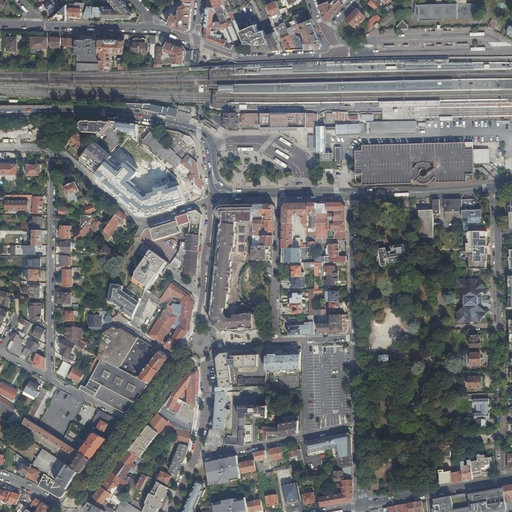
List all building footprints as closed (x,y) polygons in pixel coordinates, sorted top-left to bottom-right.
[(46,0),(43,3),(52,14),(60,8),(54,2),(53,2),(51,0),(46,0)] [(122,0),(110,0),(119,9),(116,9),(115,8),(114,8),(114,6),(105,6),(104,17),(105,17),(105,18),(117,18),(117,17),(131,17),(131,18),(132,18),(134,14),(133,13),(126,6),(127,5),(122,0)] [(167,0),(154,12),(159,17),(162,15),(163,17),(166,15),(163,11),(167,7),(168,8),(170,6),(169,5),(174,0),(167,0)] [(192,9),(192,0),(184,0),(186,2),(192,9)] [(208,0),(208,7),(215,7),(217,13),(218,16),(222,15),(221,11),(222,11),(221,8),(222,1),(226,1),(225,0),(208,0)] [(277,2),(276,1),(270,0),(265,0),(277,27),(286,23),(282,15),(279,17),(278,14),(281,13),(281,11),(277,2)] [(329,1),(320,4),(325,19),(329,19),(343,4),(342,2),(340,0),(330,0),(331,2),(336,0),(334,2),(336,4),(333,6),(332,5),(333,4),(332,3),(331,4),(330,3),(329,1)] [(381,3),(378,0),(371,0),(369,3),(375,9),(381,3)] [(437,0),(438,4),(436,4),(419,4),(419,1),(414,1),(414,11),(418,11),(418,19),(458,18),(464,18),(464,15),(471,15),(472,14),(473,14),(474,14),(474,13),(474,11),(474,10),(474,9),(474,8),(473,7),(472,7),(470,6),(467,6),(466,0),(437,0)] [(75,4),(75,15),(81,15),(81,8),(84,8),(84,2),(75,2),(75,4)] [(190,27),(192,9),(186,2),(181,6),(179,8),(179,11),(179,13),(180,15),(178,16),(178,15),(173,13),(167,24),(173,26),(185,31),(190,27)] [(67,5),(53,17),(55,20),(67,20),(67,5)] [(87,6),(84,16),(93,16),(94,16),(94,7),(94,6),(87,6)] [(233,21),(236,20),(230,6),(226,8),(228,13),(229,12),(233,21)] [(222,25),(221,24),(220,20),(217,19),(216,22),(214,21),(215,14),(214,14),(214,13),(217,13),(215,7),(208,7),(205,40),(224,47),(226,43),(227,41),(225,40),(224,36),(219,35),(220,30),(217,31),(214,30),(214,27),(220,28),(221,30),(222,29),(223,31),(224,30),(224,29),(222,25)] [(356,29),(360,25),(359,24),(366,17),(357,8),(346,19),(356,29)] [(297,24),(306,21),(303,12),(294,16),(297,24)] [(369,26),(371,28),(373,26),(374,25),(378,22),(382,18),(376,13),(366,23),(369,26)] [(245,42),(245,43),(256,42),(257,41),(258,41),(258,40),(258,39),(258,38),(260,37),(261,40),(262,39),(262,38),(260,32),(255,20),(252,22),(250,17),(237,22),(237,23),(245,42)] [(322,45),(312,18),(306,21),(297,24),(288,28),(289,31),(291,35),(296,50),(320,49),(322,45)] [(406,28),(408,28),(408,25),(403,19),(397,25),(397,28),(401,28),(404,26),(406,28)] [(242,43),(245,42),(237,23),(234,25),(242,43)] [(263,28),(264,30),(265,33),(276,29),(273,23),(263,28)] [(286,23),(277,27),(278,29),(280,29),(282,34),(289,31),(288,28),(286,23)] [(238,39),(233,25),(230,27),(228,27),(234,41),(238,39)] [(360,38),(369,30),(371,28),(369,26),(366,28),(359,34),(360,38)] [(226,28),(224,29),(224,30),(228,40),(229,43),(232,42),(226,28)] [(261,41),(268,41),(266,36),(265,33),(264,30),(260,32),(262,38),(262,39),(261,40),(261,41)] [(268,41),(272,50),(278,50),(283,50),(275,32),(266,36),(268,41)] [(282,39),(286,50),(288,50),(296,50),(291,35),(282,39)] [(15,42),(16,37),(7,37),(7,51),(17,51),(17,43),(15,42)] [(37,46),(37,48),(47,48),(48,37),(32,37),(32,46),(37,46)] [(51,37),(50,47),(60,48),(61,37),(51,37)] [(63,45),(74,46),(75,39),(73,39),(73,38),(63,38),(63,45)] [(78,39),(77,53),(99,53),(99,51),(99,40),(93,40),(93,38),(87,38),(87,40),(78,39)] [(131,51),(140,52),(140,39),(139,39),(138,38),(136,38),(135,38),(134,38),(134,47),(131,47),(131,51)] [(140,39),(140,52),(148,52),(148,47),(146,47),(146,39),(145,39),(144,38),(142,38),(141,39),(140,39)] [(101,69),(112,69),(112,56),(112,52),(116,52),(124,53),(124,52),(124,48),(125,42),(125,40),(117,40),(117,39),(107,39),(100,39),(99,40),(99,51),(102,51),(101,69)] [(172,66),(190,65),(191,51),(189,51),(184,50),(182,47),(167,41),(164,50),(165,50),(164,52),(172,56),(172,66)] [(327,65),(249,67),(249,74),(327,72),(327,65)] [(398,91),(453,90),(453,80),(234,84),(234,85),(234,93),(275,93),(328,92),(398,91)] [(234,85),(219,85),(219,92),(234,93),(234,85)] [(275,131),(277,131),(285,131),(286,131),(294,131),(297,131),(297,128),(307,128),(315,128),(315,121),(318,121),(318,114),(315,114),(315,113),(307,113),(301,113),(301,108),(300,108),(289,108),(281,108),(277,108),(271,108),(271,113),(261,113),(242,113),(242,126),(261,126),(261,131),(267,131),(275,131)] [(173,111),(172,116),(190,121),(192,118),(192,114),(188,114),(178,111),(173,110),(173,111)] [(225,115),(225,127),(233,127),(233,129),(239,129),(240,129),(240,123),(238,123),(237,115),(225,115)] [(85,120),(83,123),(79,127),(86,132),(99,133),(95,138),(98,140),(113,122),(112,122),(101,121),(85,120)] [(113,122),(112,122),(113,122),(114,123),(117,125),(119,127),(123,131),(124,132),(129,133),(129,134),(130,134),(130,135),(132,135),(132,139),(139,145),(139,137),(138,125),(113,122)] [(371,134),(416,134),(416,123),(416,122),(371,123),(371,124),(371,134)] [(337,125),(337,128),(337,131),(337,136),(361,135),(361,131),(365,131),(364,124),(346,125),(337,125)] [(34,136),(34,128),(30,128),(30,125),(27,125),(27,128),(24,127),(23,135),(34,136)] [(326,131),(326,129),(326,127),(317,127),(318,153),(326,153),(326,131)] [(158,129),(172,140),(188,154),(191,150),(192,150),(196,149),(194,142),(194,141),(188,146),(183,142),(180,139),(178,138),(174,137),(176,132),(158,129)] [(182,163),(201,179),(198,163),(188,154),(172,140),(169,144),(176,150),(175,151),(176,153),(175,154),(171,151),(172,149),(151,132),(144,141),(177,169),(182,163)] [(77,133),(70,142),(74,146),(78,150),(86,140),(77,133)] [(188,146),(194,141),(189,137),(182,134),(180,139),(183,142),(183,140),(188,146)] [(85,155),(80,160),(82,162),(84,160),(87,163),(88,163),(89,162),(92,165),(91,166),(94,169),(95,169),(96,169),(97,169),(103,162),(104,161),(104,160),(104,159),(103,159),(102,158),(103,157),(107,152),(96,142),(91,148),(85,155)] [(378,184),(379,183),(379,182),(379,181),(406,180),(413,185),(415,183),(417,184),(426,184),(428,183),(430,181),(432,184),(461,182),(461,181),(470,181),(470,178),(474,178),(473,151),(466,151),(466,143),(361,146),(362,153),(355,153),(355,170),(355,174),(355,177),(361,178),(361,185),(366,185),(377,185),(378,184)] [(191,150),(188,154),(198,163),(197,159),(196,159),(193,156),(192,150),(191,150)] [(98,174),(106,164),(110,161),(113,157),(107,152),(103,157),(102,158),(103,159),(104,159),(104,160),(104,161),(103,162),(97,169),(96,169),(95,169),(94,169),(91,166),(92,165),(89,162),(88,163),(87,163),(84,160),(82,162),(86,165),(87,164),(98,174)] [(155,159),(150,165),(156,170),(161,164),(155,159)] [(185,176),(195,184),(203,190),(201,179),(182,163),(177,169),(182,173),(184,172),(186,174),(185,176)] [(98,174),(98,175),(109,185),(118,174),(106,164),(98,174)] [(18,165),(6,165),(6,175),(17,175),(18,165)] [(145,188),(146,188),(150,192),(162,178),(148,166),(136,180),(140,184),(141,184),(143,181),(148,185),(145,188)] [(173,174),(171,172),(166,178),(173,185),(178,179),(177,178),(173,174)] [(177,178),(178,179),(186,186),(187,184),(187,185),(188,183),(179,175),(177,178)] [(142,193),(146,188),(145,188),(148,185),(143,181),(141,184),(140,184),(136,188),(142,193)] [(69,186),(65,187),(68,196),(71,201),(78,198),(77,196),(82,195),(76,182),(72,184),(68,185),(69,186)] [(135,188),(130,183),(125,189),(120,194),(125,199),(135,188)] [(188,186),(187,185),(187,184),(186,186),(187,187),(200,198),(203,190),(195,184),(193,186),(190,183),(188,186)] [(200,198),(187,187),(182,192),(185,194),(184,195),(188,198),(187,199),(189,200),(190,199),(190,200),(191,199),(193,201),(200,199),(200,198)] [(6,195),(5,195),(5,197),(24,197),(24,198),(33,198),(33,201),(34,201),(34,214),(43,214),(44,197),(38,197),(38,195),(34,195),(20,195),(6,195)] [(470,200),(462,200),(462,218),(471,218),(472,223),(481,223),(480,209),(475,209),(475,206),(478,203),(478,202),(475,199),(474,199),(472,201),(470,200)] [(462,218),(462,200),(445,200),(445,210),(455,209),(456,222),(462,222),(462,218)] [(29,201),(7,201),(6,210),(29,210),(29,201)] [(317,204),(317,229),(316,240),(323,239),(329,239),(328,232),(328,217),(328,203),(317,204)] [(342,203),(328,203),(328,217),(335,217),(335,211),(346,211),(346,207),(342,203)] [(272,204),(254,205),(254,210),(254,215),(261,216),(265,216),(265,228),(266,228),(266,236),(274,236),(275,207),(272,204)] [(284,207),(283,249),(302,248),(316,248),(316,243),(316,240),(317,229),(308,228),(309,204),(287,204),(284,207)] [(317,204),(309,204),(308,228),(317,229),(317,204)] [(97,210),(95,205),(86,207),(88,213),(97,210)] [(267,264),(272,265),(273,265),(273,246),(262,246),(259,246),(253,246),(253,235),(253,227),(254,220),(254,215),(254,210),(247,210),(247,208),(229,208),(229,205),(223,205),(222,206),(221,206),(220,207),(219,208),(218,209),(218,210),(217,211),(217,212),(217,213),(217,214),(218,216),(219,217),(218,221),(216,221),(214,236),(217,236),(216,240),(213,240),(212,251),(216,251),(215,260),(211,260),(210,271),(212,271),(212,275),(210,275),(206,312),(206,313),(207,314),(212,314),(213,317),(209,320),(212,323),(213,322),(214,323),(214,325),(224,316),(225,316),(241,301),(241,298),(240,296),(239,292),(238,290),(238,286),(238,284),(238,281),(238,280),(239,277),(239,275),(240,272),(241,270),(242,268),(244,266),(245,265),(247,263),(249,262),(248,261),(251,259),(253,260),(254,259),(255,259),(257,259),(258,259),(260,259),(261,260),(263,261),(264,262),(265,262),(266,263),(267,264)] [(59,215),(70,215),(70,207),(59,207),(59,215)] [(455,209),(445,210),(445,211),(454,211),(454,213),(445,213),(445,215),(445,222),(456,222),(455,209)] [(121,224),(127,216),(119,210),(116,216),(107,228),(105,231),(111,235),(120,223),(121,224)] [(433,210),(418,210),(418,211),(419,211),(420,233),(420,237),(420,238),(431,237),(434,237),(433,218),(433,210)] [(197,211),(177,217),(178,219),(180,226),(185,225),(186,228),(181,230),(182,233),(182,234),(200,235),(202,215),(197,211)] [(335,217),(328,217),(328,232),(346,231),(346,211),(335,211),(335,217)] [(84,229),(86,226),(88,224),(94,217),(95,215),(82,215),(82,220),(81,220),(81,223),(82,223),(82,224),(80,226),(84,229)] [(33,226),(35,226),(35,228),(43,228),(43,217),(35,217),(35,221),(31,221),(31,223),(33,224),(33,226)] [(94,217),(88,224),(97,231),(103,224),(94,217)] [(180,226),(178,219),(151,227),(155,241),(182,233),(181,230),(180,226)] [(62,239),(74,239),(74,238),(71,238),(71,229),(74,229),(74,226),(62,226),(62,227),(62,239)] [(74,239),(75,239),(84,229),(80,226),(80,229),(75,238),(74,238),(74,239)] [(75,239),(79,242),(89,230),(89,229),(86,226),(84,229),(75,239)] [(43,246),(43,231),(35,230),(34,246),(43,246)] [(103,234),(102,235),(108,239),(111,235),(105,231),(103,234)] [(468,258),(469,269),(473,269),(486,269),(486,261),(488,261),(488,255),(482,255),(482,246),(487,246),(487,239),(476,239),(476,231),(469,232),(469,235),(468,235),(468,243),(465,243),(465,258),(468,258)] [(184,236),(182,236),(181,250),(199,252),(199,247),(189,245),(189,243),(187,243),(188,240),(188,239),(184,238),(184,236)] [(273,246),(274,236),(266,236),(263,236),(262,246),(273,246)] [(386,251),(386,250),(379,251),(380,256),(378,256),(378,257),(378,258),(378,259),(378,260),(380,260),(381,265),(407,261),(406,256),(410,256),(408,244),(394,246),(393,245),(391,245),(390,246),(391,248),(392,251),(387,252),(386,251)] [(117,253),(106,245),(101,253),(111,260),(117,253)] [(330,245),(330,256),(340,256),(339,245),(330,245)] [(43,250),(43,246),(34,246),(21,246),(21,251),(25,251),(25,254),(34,254),(34,250),(36,250),(43,250)] [(302,248),(283,249),(282,263),(302,263),(302,248)] [(186,264),(185,274),(191,278),(196,275),(199,252),(181,250),(177,256),(179,257),(181,255),(180,254),(187,255),(186,263),(185,263),(185,264),(186,264)] [(118,313),(131,323),(146,290),(161,300),(172,284),(167,280),(167,279),(166,279),(166,278),(165,277),(165,276),(165,275),(165,274),(165,273),(166,272),(166,271),(171,264),(152,251),(140,268),(145,271),(143,274),(138,271),(136,274),(137,275),(125,293),(126,293),(125,294),(124,296),(122,295),(123,292),(124,287),(121,287),(121,286),(116,285),(116,286),(112,285),(111,290),(111,292),(110,297),(109,301),(109,302),(116,303),(117,301),(119,302),(118,304),(117,305),(118,305),(116,309),(118,310),(118,313)] [(61,256),(61,267),(72,267),(72,260),(69,260),(69,256),(61,256)] [(175,258),(171,264),(178,269),(181,264),(181,262),(178,259),(175,258)] [(29,259),(28,268),(41,268),(41,260),(29,259)] [(293,267),(293,277),(302,277),(301,273),(301,267),(293,267)] [(328,272),(328,276),(339,276),(339,271),(335,271),(335,267),(326,267),(325,272),(328,272)] [(38,270),(30,270),(30,280),(38,280),(38,270)] [(63,278),(73,278),(73,270),(63,270),(63,278)] [(339,276),(328,276),(328,281),(325,281),(325,285),(328,285),(336,285),(336,281),(339,281),(339,276)] [(302,277),(293,277),(293,288),(302,288),(302,277)] [(73,286),(73,278),(63,278),(63,286),(73,286)] [(456,282),(457,288),(486,288),(479,279),(474,279),(471,280),(458,280),(457,281),(456,282)] [(176,286),(172,284),(161,300),(163,301),(164,302),(168,305),(174,309),(176,308),(180,309),(181,309),(181,314),(191,321),(193,303),(191,297),(176,286)] [(30,286),(30,289),(31,289),(31,295),(31,296),(35,297),(40,298),(41,286),(35,286),(30,286)] [(486,288),(457,288),(457,289),(462,295),(461,297),(461,307),(463,309),(457,315),(457,322),(459,323),(480,322),(487,313),(481,308),(482,306),(482,303),(481,303),(481,299),(481,298),(482,298),(482,295),(480,294),(486,288)] [(11,293),(0,290),(0,301),(4,302),(4,304),(9,305),(11,293)] [(131,323),(131,324),(136,328),(143,313),(144,308),(148,300),(149,298),(160,306),(163,301),(161,300),(146,290),(131,323)] [(326,292),(326,303),(331,302),(340,302),(339,292),(326,292)] [(63,293),(63,304),(72,304),(72,298),(74,298),(74,295),(72,295),(72,293),(63,293)] [(291,298),(291,303),(303,303),(303,295),(299,295),(299,293),(294,293),(294,296),(295,297),(295,298),(291,298)] [(30,309),(30,313),(39,313),(40,302),(34,302),(31,302),(30,309)] [(340,312),(340,302),(331,302),(331,313),(340,312)] [(303,303),(291,303),(291,308),(294,308),(294,313),(302,313),(302,312),(303,312),(303,303)] [(259,308),(257,308),(255,308),(254,308),(252,308),(251,308),(249,308),(248,307),(247,306),(245,305),(244,304),(227,319),(228,320),(218,329),(218,330),(220,330),(220,331),(223,334),(226,331),(227,332),(234,332),(235,333),(237,334),(239,334),(241,334),(243,334),(244,334),(246,334),(248,334),(251,333),(253,333),(255,332),(256,331),(259,330),(257,323),(262,322),(259,308)] [(174,309),(168,305),(149,336),(156,340),(168,320),(174,309)] [(0,318),(3,321),(8,312),(0,308),(0,307),(0,318)] [(190,331),(191,321),(181,314),(174,309),(168,320),(174,323),(178,317),(181,319),(180,320),(180,327),(189,333),(190,331)] [(75,311),(67,311),(67,321),(75,321),(75,311)] [(99,327),(99,323),(100,318),(100,315),(89,315),(89,327),(99,327)] [(334,315),(322,315),(318,316),(318,332),(344,331),(344,315),(334,315)] [(314,316),(311,316),(308,316),(308,323),(305,323),(305,325),(301,326),(302,335),(315,335),(314,316)] [(33,323),(22,318),(20,322),(27,326),(24,332),(27,334),(33,323)] [(181,344),(189,333),(180,327),(174,323),(168,320),(156,340),(162,344),(172,327),(179,331),(177,334),(173,331),(169,336),(171,338),(181,344)] [(289,331),(289,336),(302,335),(301,326),(291,326),(291,325),(290,325),(289,325),(289,326),(289,327),(290,327),(290,330),(289,331)] [(41,339),(45,330),(38,326),(34,335),(41,339)] [(115,326),(114,326),(103,334),(98,358),(120,368),(139,338),(122,327),(121,327),(121,328),(120,328),(119,328),(118,328),(117,328),(117,327),(116,327),(115,326)] [(75,345),(78,347),(78,338),(82,338),(83,329),(66,328),(66,341),(75,345)] [(14,334),(11,339),(22,345),(23,342),(24,340),(19,337),(17,336),(18,335),(17,334),(16,335),(14,334)] [(176,349),(180,345),(171,339),(171,338),(169,336),(167,335),(162,344),(172,350),(176,349)] [(470,336),(471,351),(481,351),(480,340),(479,341),(479,336),(470,336)] [(154,347),(139,338),(120,368),(132,375),(143,361),(154,347)] [(66,341),(63,339),(60,346),(62,347),(63,348),(60,354),(65,357),(67,358),(70,352),(72,352),(75,345),(66,341)] [(80,340),(78,347),(85,349),(87,341),(80,340)] [(31,350),(36,353),(40,345),(31,341),(27,348),(31,350)] [(156,349),(154,347),(143,361),(146,362),(149,359),(156,349)] [(298,349),(285,350),(267,350),(266,373),(275,373),(275,375),(295,374),(295,372),(297,372),(298,349)] [(168,356),(160,351),(153,361),(150,365),(160,371),(168,360),(168,356)] [(46,368),(46,358),(37,353),(33,364),(43,370),(46,368)] [(218,358),(221,387),(234,387),(234,386),(233,386),(232,383),(235,382),(234,368),(259,366),(258,355),(232,356),(232,357),(229,357),(228,353),(223,354),(218,358)] [(467,366),(467,370),(481,369),(481,353),(471,353),(471,365),(467,366)] [(150,384),(132,375),(120,368),(98,358),(97,357),(90,369),(95,372),(87,388),(86,393),(95,398),(97,393),(100,389),(102,385),(136,402),(150,384)] [(146,362),(143,361),(132,375),(150,384),(160,371),(150,365),(145,371),(142,368),(146,362)] [(74,368),(71,366),(65,362),(59,373),(66,377),(66,376),(69,378),(69,377),(74,368)] [(150,365),(146,362),(142,368),(145,371),(150,365)] [(84,373),(74,368),(69,377),(80,383),(84,373)] [(189,404),(196,408),(196,407),(197,373),(191,372),(172,396),(183,401),(184,399),(183,399),(187,394),(188,388),(189,389),(189,404)] [(469,389),(482,388),(481,377),(469,377),(469,389)] [(239,379),(239,387),(260,387),(266,387),(266,378),(239,379)] [(19,391),(0,380),(0,392),(14,400),(19,391)] [(27,393),(37,398),(42,388),(43,387),(32,381),(29,387),(28,386),(17,407),(16,408),(19,409),(27,393)] [(129,411),(136,402),(102,385),(100,389),(97,393),(95,398),(101,401),(122,412),(122,411),(128,410),(129,411)] [(37,398),(27,418),(32,421),(48,391),(42,388),(37,398)] [(216,413),(214,429),(221,429),(225,429),(226,419),(230,419),(231,404),(227,404),(228,392),(222,392),(216,413)] [(0,400),(15,410),(16,408),(17,407),(0,395),(0,400)] [(165,405),(179,413),(184,402),(183,401),(172,396),(165,405)] [(240,418),(246,418),(253,418),(268,418),(268,413),(268,406),(256,406),(256,398),(240,398),(240,400),(240,418)] [(477,419),(490,419),(490,412),(489,412),(489,404),(490,405),(489,398),(475,399),(475,405),(482,405),(482,413),(475,413),(475,419),(477,419)] [(0,408),(11,416),(15,410),(0,400),(0,408)] [(179,413),(194,421),(195,419),(196,408),(189,404),(184,402),(179,413)] [(165,405),(158,414),(177,428),(193,431),(194,421),(179,413),(165,405)] [(96,433),(107,439),(119,424),(118,420),(100,410),(92,424),(94,426),(92,431),(95,432),(96,433)] [(158,414),(149,425),(159,433),(166,426),(176,434),(175,438),(175,442),(181,444),(189,446),(193,431),(177,428),(158,414)] [(280,437),(299,433),(300,419),(300,416),(296,417),(297,421),(292,422),(291,421),(290,421),(290,423),(280,425),(280,436),(280,437)] [(72,468),(81,473),(92,459),(64,441),(52,434),(49,432),(39,425),(32,421),(27,418),(19,433),(21,435),(26,426),(66,451),(76,457),(76,456),(78,458),(77,461),(75,460),(75,461),(76,462),(72,468)] [(495,423),(495,418),(490,419),(477,419),(478,427),(488,427),(487,424),(492,424),(491,423),(495,423)] [(276,436),(280,436),(280,425),(280,419),(276,419),(276,422),(268,422),(268,427),(268,436),(273,436),(273,433),(276,433),(276,436)] [(149,425),(130,451),(141,456),(141,457),(159,433),(149,425)] [(214,429),(211,429),(205,448),(207,452),(217,450),(222,437),(217,435),(219,431),(220,431),(221,429),(214,429)] [(228,436),(227,448),(240,445),(240,431),(240,429),(233,429),(233,436),(228,436)] [(64,441),(92,459),(107,439),(96,433),(88,443),(69,430),(67,435),(64,441)] [(347,433),(306,442),(309,453),(334,448),(337,458),(338,458),(342,457),(352,455),(352,436),(347,433)] [(170,472),(178,476),(186,456),(188,452),(189,446),(181,444),(170,472)] [(443,446),(439,446),(440,454),(451,454),(451,446),(450,446),(443,446)] [(285,458),(283,447),(269,450),(271,461),(285,458)] [(68,490),(81,473),(72,468),(69,465),(58,458),(43,449),(35,462),(50,473),(48,475),(68,490)] [(302,454),(301,449),(289,452),(287,453),(288,462),(292,461),(292,460),(298,459),(299,460),(297,460),(297,463),(301,462),(301,463),(297,464),(298,466),(304,465),(303,458),(302,454)] [(266,450),(255,452),(256,461),(268,459),(266,450)] [(130,451),(122,461),(139,471),(142,466),(139,464),(137,465),(134,463),(137,459),(138,460),(141,456),(130,451)] [(353,464),(352,455),(342,457),(338,458),(339,461),(340,461),(341,467),(353,464)] [(483,473),(496,470),(494,457),(485,458),(485,455),(481,456),(480,455),(479,455),(478,456),(479,460),(472,462),(474,479),(484,477),(483,473)] [(58,458),(69,465),(70,464),(67,461),(59,456),(58,458)] [(237,457),(206,463),(210,482),(219,480),(219,483),(232,480),(231,477),(241,475),(237,457)] [(248,462),(250,472),(257,470),(254,460),(248,462)] [(463,471),(464,481),(474,479),(472,462),(472,460),(469,460),(469,465),(468,466),(467,466),(466,465),(465,461),(462,462),(463,471)] [(113,473),(129,482),(142,490),(149,477),(144,474),(138,485),(136,484),(137,482),(127,475),(128,474),(130,475),(131,474),(129,473),(132,469),(135,472),(138,474),(139,471),(122,461),(113,473)] [(31,468),(32,466),(31,466),(30,465),(23,462),(19,471),(28,475),(31,468)] [(242,473),(250,472),(248,462),(240,463),(242,473)] [(257,466),(259,474),(266,473),(265,465),(257,466)] [(353,480),(353,466),(343,468),(343,471),(345,471),(345,475),(343,475),(343,471),(335,471),(335,475),(335,481),(344,480),(353,480)] [(40,472),(31,468),(28,475),(27,477),(36,481),(40,472)] [(160,475),(170,480),(172,476),(162,471),(160,475)] [(440,473),(440,485),(452,483),(452,473),(452,471),(440,473)] [(452,473),(452,483),(464,481),(463,471),(452,473)] [(118,484),(125,488),(129,482),(113,473),(107,480),(112,484),(114,481),(118,484)] [(63,497),(68,490),(48,475),(45,474),(40,486),(48,490),(57,496),(59,497),(63,497)] [(168,484),(170,480),(160,475),(158,479),(168,484)] [(122,493),(123,491),(116,486),(118,484),(114,481),(112,484),(107,480),(102,487),(113,494),(115,495),(117,491),(122,493)] [(204,482),(198,480),(183,511),(195,511),(194,506),(200,494),(202,495),(205,489),(203,489),(204,486),(204,482)] [(354,498),(353,480),(344,480),(344,482),(342,482),(342,483),(334,484),(334,488),(340,487),(340,490),(344,489),(344,493),(332,495),(325,497),(323,490),(320,491),(323,506),(351,501),(354,498)] [(169,488),(158,482),(152,494),(147,504),(143,511),(157,511),(160,508),(162,502),(164,497),(167,490),(169,488)] [(287,511),(291,511),(303,510),(301,500),(299,500),(297,487),(299,487),(298,483),(294,483),(295,487),(284,490),(286,503),(287,511)] [(113,494),(102,487),(90,502),(107,511),(108,511),(123,511),(128,503),(123,500),(116,511),(105,506),(108,503),(105,501),(106,500),(108,501),(111,498),(110,497),(113,494)] [(503,511),(506,511),(508,511),(508,509),(504,488),(499,489),(501,496),(503,511)] [(499,511),(495,490),(492,491),(469,495),(469,496),(467,496),(452,499),(452,496),(450,496),(452,511),(499,511)] [(5,491),(1,500),(9,503),(10,501),(13,492),(9,491),(8,492),(5,491)] [(10,501),(9,503),(8,506),(11,508),(14,503),(17,504),(21,495),(13,492),(10,501)] [(303,510),(307,509),(306,504),(316,502),(314,492),(300,495),(301,500),(303,510)] [(277,494),(266,496),(268,506),(279,504),(277,494)] [(452,511),(450,496),(436,499),(438,511),(452,511)] [(223,502),(214,504),(215,511),(249,511),(247,498),(236,500),(235,497),(223,499),(223,502)] [(42,502),(36,498),(26,511),(51,511),(52,511),(51,508),(42,502)] [(250,511),(251,511),(257,511),(255,501),(254,498),(251,498),(252,500),(252,499),(252,502),(248,502),(250,511)] [(408,504),(409,511),(424,511),(422,501),(408,504)] [(107,511),(90,502),(86,508),(85,511),(107,511)] [(141,511),(128,503),(123,511),(141,511)]
